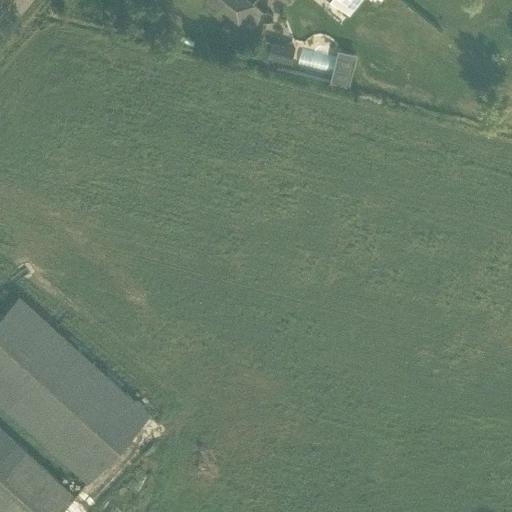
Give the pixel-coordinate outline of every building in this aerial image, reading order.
[(215,0),(240,19),(254,2),(250,0),(215,0)] [(334,0),(350,13),(360,0),(334,0)] [(267,58),(279,61),(284,46),(272,43),(267,58)] [(302,47),(301,62),(315,63),(317,48),(302,47)] [(358,54),(339,49),(330,81),(350,86),(358,54)] [(0,310),(0,340),(47,383),(48,444),(86,479),(148,409),(17,292),(0,310)] [(0,511),(59,511),(75,496),(0,427),(0,511)]
